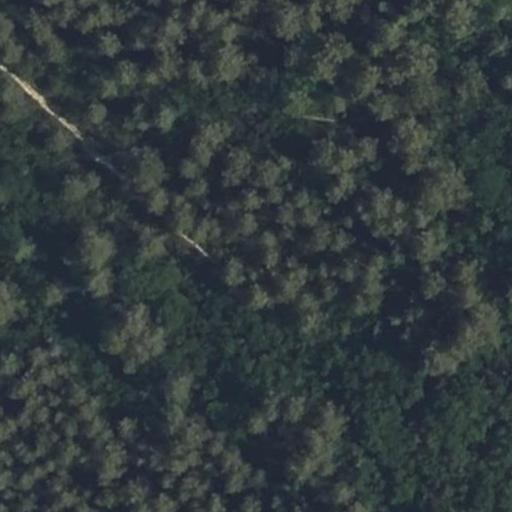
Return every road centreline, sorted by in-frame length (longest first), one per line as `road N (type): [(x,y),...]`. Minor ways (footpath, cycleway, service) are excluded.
road 1 (track): [(252,302),(419,454),(457,511)]
road 2 (track): [(0,310),(168,288),(252,302)]
